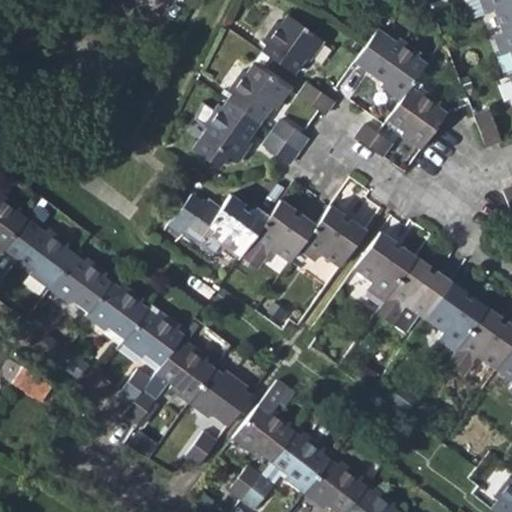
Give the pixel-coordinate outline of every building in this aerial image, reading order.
[(511,0),(469,0),(475,15),(498,6),(506,27),(511,24),(511,0)] [(260,41),(255,47),(287,69),(298,53),(301,56),(316,35),(280,10),(274,19),(270,16),(255,38),(260,41)] [(376,81),(397,95),(405,83),(421,60),(413,54),(416,49),(392,33),(388,38),(370,24),(359,39),(348,56),(379,78),(376,81)] [(511,47),(511,24),(506,27),(497,31),(505,50),(511,47)] [(226,89),(222,95),(253,117),(264,102),(267,104),(281,82),(247,58),(241,67),(237,65),(223,87),(226,89)] [(291,91),(313,107),(317,110),(326,96),(322,93),(300,77),(291,91)] [(411,87),(405,83),(397,95),(382,115),(400,127),(398,131),(418,145),(442,110),(433,104),(436,98),(414,83),(411,87)] [(188,143),(206,158),(215,146),(222,150),(231,156),(245,137),(241,134),(253,117),(222,95),(216,103),(213,100),(198,121),(202,124),(188,143)] [(491,106),(474,113),(486,143),(502,137),(491,106)] [(275,113),(266,127),(292,145),(302,132),(298,129),(275,113)] [(388,139),(373,129),(361,121),(351,134),(378,153),(388,139)] [(257,141),(279,157),(282,159),(292,145),(266,127),(257,141)] [(206,158),(213,163),(222,150),(215,146),(206,158)] [(511,183),(503,187),(511,210),(511,183)] [(183,224),(212,244),(217,236),(237,250),(263,213),(248,203),(245,207),(237,202),(240,197),(226,187),(214,204),(202,196),(200,199),(187,190),(180,200),(178,199),(163,220),(178,231),(183,224)] [(0,249),(2,247),(24,217),(16,210),(20,204),(0,189),(0,249)] [(291,203),(277,193),(263,213),(237,250),(254,262),(268,241),(288,255),(297,243),(314,218),(300,209),(298,213),(288,206),(291,203)] [(319,246),(339,259),(364,223),(351,213),(348,218),(339,212),(341,207),(328,198),(325,201),(314,218),(297,243),(314,254),(319,246)] [(27,272),(48,287),(73,253),(64,246),(68,241),(47,225),(43,231),(24,217),(2,247),(30,268),(27,272)] [(178,231),(207,252),(212,244),(183,224),(178,231)] [(389,235),(376,225),(351,261),(370,275),(365,283),(381,293),(411,250),(396,239),(394,242),(387,237),(389,235)] [(404,298),(422,311),(447,275),(435,266),(433,269),(422,262),(424,258),(411,250),(381,293),(373,305),(391,317),(404,298)] [(70,298),(86,310),(109,280),(103,275),(106,270),(85,255),(82,260),(73,253),(48,287),(68,301),(70,298)] [(436,331),(453,343),(482,300),(467,289),(465,292),(458,286),(459,283),(447,275),(422,311),(441,324),(436,331)] [(105,325),(121,337),(144,306),(137,302),(140,297),(121,282),(118,287),(109,280),(86,310),(83,314),(103,329),(105,325)] [(265,307),(280,317),(287,307),(272,297),(265,307)] [(473,347),(493,361),(511,333),(511,319),(507,316),(505,320),(494,312),(496,309),(482,300),(453,343),(444,355),(460,366),(473,347)] [(141,353),(157,364),(174,341),(178,336),(179,334),(173,329),(177,325),(156,309),(153,314),(144,306),(121,337),(119,341),(139,356),(141,353)] [(61,344),(35,325),(25,337),(52,357),(61,344)] [(511,333),(493,361),(510,372),(505,381),(511,385),(511,333)] [(184,341),(178,336),(174,341),(180,345),(184,341)] [(180,345),(174,341),(157,364),(152,370),(168,381),(164,386),(185,402),(211,368),(201,360),(204,356),(184,341),(180,345)] [(86,363),(61,344),(52,357),(77,375),(86,363)] [(40,397),(51,379),(21,361),(10,379),(40,397)] [(135,366),(119,387),(116,392),(129,401),(140,385),(148,376),(135,366)] [(208,413),(222,423),(245,394),(238,389),(241,384),(222,369),(218,374),(211,368),(185,402),(205,417),(208,413)] [(289,392),(271,378),(227,435),(251,454),(254,450),(266,459),(289,428),(283,423),(287,419),(269,406),(273,401),(278,405),(289,392)] [(152,395),(140,385),(129,401),(121,411),(134,420),(152,395)] [(178,453),(182,457),(192,464),(211,438),(197,428),(178,453)] [(280,475),(299,490),(326,456),(316,448),(320,444),(300,429),(296,433),(289,428),(266,459),(282,471),(280,475)] [(322,501),(336,511),(338,511),(361,482),(355,477),(359,473),(338,457),(334,462),(326,456),(299,490),(318,505),(322,501)] [(256,472),(268,481),(274,472),(280,475),(282,471),(266,459),(256,472)] [(222,487),(237,498),(256,472),(242,461),(222,487)] [(268,481),(256,472),(237,498),(248,507),(268,481)] [(498,494),(491,504),(501,511),(511,511),(511,474),(511,476),(508,475),(495,492),(498,494)] [(396,511),(398,509),(388,502),(392,497),(372,483),(369,488),(361,482),(338,511),(396,511)]
